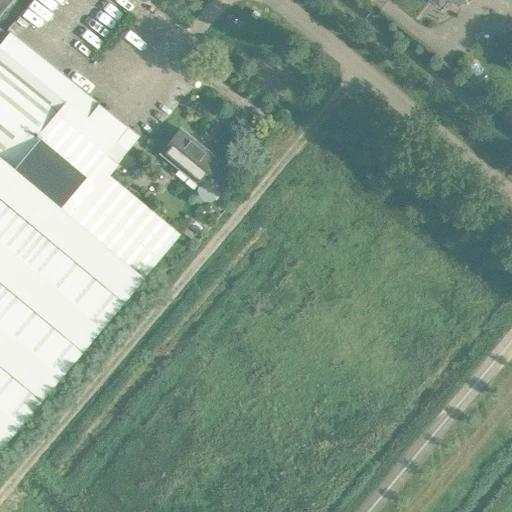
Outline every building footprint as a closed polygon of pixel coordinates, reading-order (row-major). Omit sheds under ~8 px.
[(0,0),(0,15),(12,0),(0,0)] [(67,144),(99,105),(10,33),(0,46),(0,156),(5,161),(26,136),(33,142),(45,127),(67,144)] [(179,234),(106,175),(108,172),(121,183),(141,157),(129,147),(138,136),(99,105),(67,144),(45,127),(33,142),(26,136),(5,161),(144,276),(179,234)] [(180,129),(160,154),(200,186),(197,189),(199,195),(205,200),(211,201),(215,198),(221,190),(233,175),(219,163),(220,162),(180,129)] [(0,447),(144,276),(5,161),(0,156),(0,447)]
